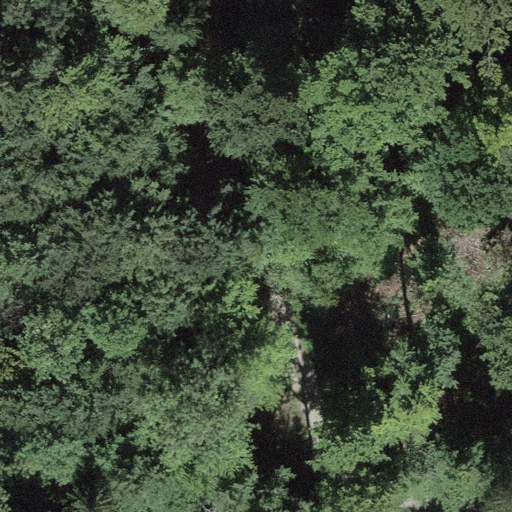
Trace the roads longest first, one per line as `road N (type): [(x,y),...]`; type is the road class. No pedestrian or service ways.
road 1 (track): [(390,511),(157,0)]
road 2 (track): [(389,507),(511,465)]
